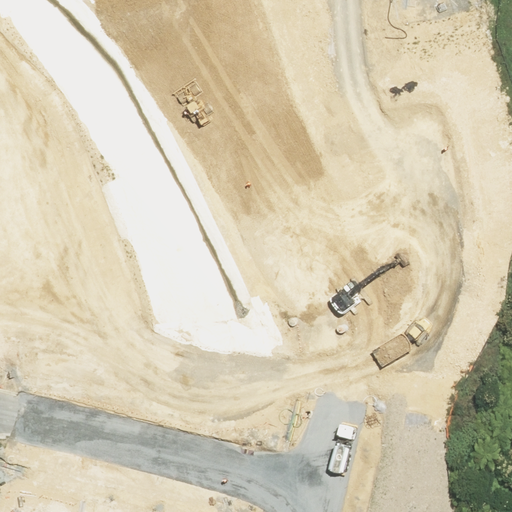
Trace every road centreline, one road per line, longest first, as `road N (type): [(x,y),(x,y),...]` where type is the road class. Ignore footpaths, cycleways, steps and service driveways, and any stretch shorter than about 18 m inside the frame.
road 1 (residential): [(352,0),(368,93),(370,300),(317,488)]
road 2 (residential): [(0,408),(317,488)]
